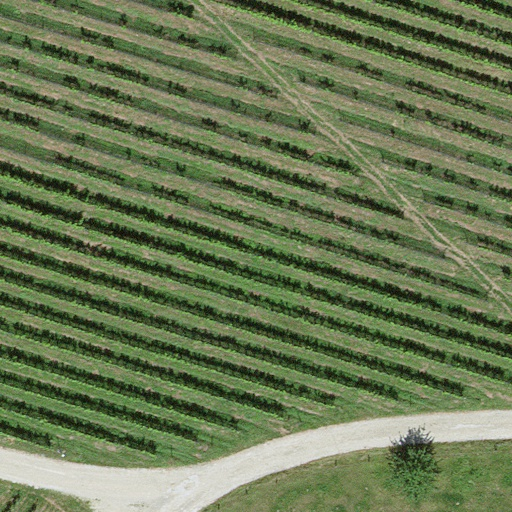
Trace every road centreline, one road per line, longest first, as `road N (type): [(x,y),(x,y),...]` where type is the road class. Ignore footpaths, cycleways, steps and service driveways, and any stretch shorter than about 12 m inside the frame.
road 1 (track): [(167,511),(176,499),(309,438),(511,430)]
road 2 (track): [(0,465),(176,499)]
